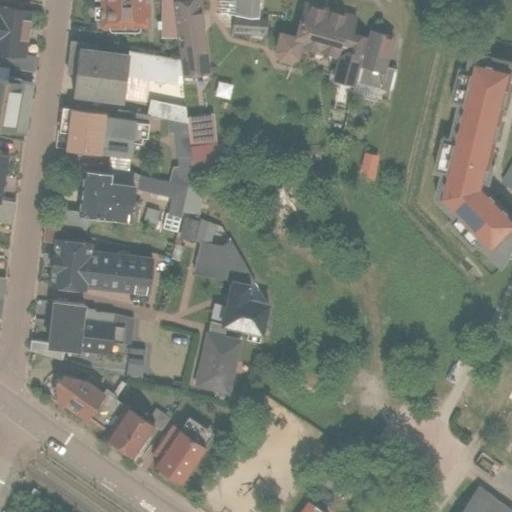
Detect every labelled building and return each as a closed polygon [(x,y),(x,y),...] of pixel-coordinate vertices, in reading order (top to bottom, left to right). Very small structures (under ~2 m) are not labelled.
[(99,0),(100,27),(157,26),(156,0),(99,0)] [(187,77),(212,75),(206,0),(183,0),(181,0),(187,77)] [(221,0),(222,13),(235,13),(235,32),(269,33),(269,21),(262,21),(262,0),(221,0)] [(310,3),(301,44),(353,55),(363,15),(310,3)] [(36,11),(0,5),(0,61),(42,68),(45,52),(30,50),(36,11)] [(401,37),(376,30),(362,84),(401,94),(407,68),(394,64),(401,37)] [(70,51),(65,95),(132,102),(137,58),(70,51)] [(452,108),(459,109),(452,138),(446,136),(437,174),(444,176),(438,198),(456,214),(448,223),(476,249),(482,243),(509,269),(511,264),(511,212),(487,189),(511,79),(511,67),(471,58),(470,65),(463,63),(452,108)] [(0,130),(25,134),(34,81),(1,76),(0,75),(0,130)] [(188,127),(187,122),(186,111),(151,103),(147,118),(169,124),(188,127)] [(144,117),(66,107),(61,144),(139,154),(144,117)] [(214,118),(187,122),(188,127),(192,167),(200,171),(218,161),(218,147),(214,118)] [(201,194),(200,171),(192,167),(188,127),(169,124),(173,159),(175,159),(177,170),(173,171),(171,185),(188,189),(201,194)] [(0,200),(6,201),(13,152),(0,150),(0,200)] [(382,156),(368,152),(362,178),(377,181),(382,156)] [(86,170),(80,217),(136,223),(137,211),(140,186),(117,183),(118,174),(86,170)] [(199,209),(201,194),(188,189),(171,185),(142,180),(140,186),(137,211),(146,213),(149,202),(163,206),(159,228),(181,233),(184,221),(186,209),(199,209)] [(184,221),(181,233),(179,240),(201,246),(210,248),(214,229),(184,221)] [(62,237),(56,284),(153,295),(158,258),(96,251),(97,241),(62,237)] [(210,248),(201,246),(194,276),(231,283),(232,279),(256,283),(229,241),(218,249),(210,248)] [(256,283),(232,279),(231,283),(224,325),(270,332),(274,307),(265,305),(255,289),(256,283)] [(93,306),(60,302),(54,345),(118,354),(120,343),(136,345),(140,321),(123,316),(92,312),(93,306)] [(200,388),(234,395),(244,339),(210,332),(200,388)] [(130,375),(146,377),(148,347),(132,346),(130,375)] [(111,395),(73,368),(54,394),(93,422),(111,395)] [(110,437),(140,456),(160,424),(130,405),(110,437)] [(161,467),(188,484),(214,446),(187,428),(161,467)] [(511,511),(511,508),(484,489),(467,511),(511,511)]
